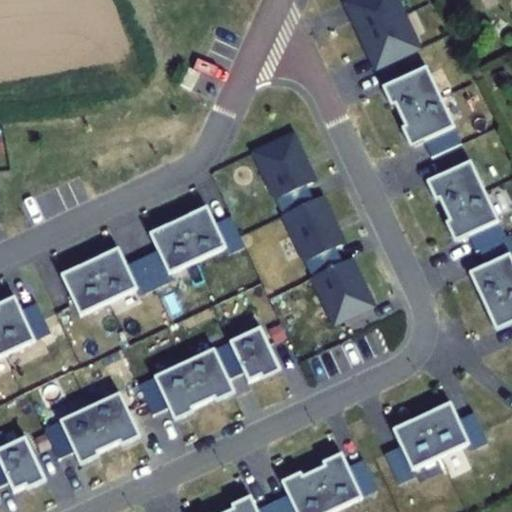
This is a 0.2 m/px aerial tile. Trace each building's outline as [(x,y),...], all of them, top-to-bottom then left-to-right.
[(379,69),(420,50),(396,0),(351,0),(343,4),(367,54),(371,52),(379,69)] [(462,147),(428,68),(383,89),(392,108),(396,106),(407,130),(403,131),(412,150),(424,144),(432,161),(462,147)] [(199,74),(189,69),(181,86),(191,91),(199,74)] [(499,89),(509,86),(505,71),(495,74),(499,89)] [(294,136),(254,154),(331,328),(369,311),(357,284),(360,283),(350,262),(341,266),(334,251),(341,248),(329,222),(332,220),(322,199),(313,203),(306,188),(313,185),(301,159),(304,158),(294,136)] [(471,166),(427,186),(435,204),(438,202),(449,226),(445,227),(453,245),(466,239),(473,256),(481,253),(488,268),(472,275),(497,332),(511,325),(511,240),(511,238),(505,241),(471,166)] [(0,189),(0,191),(11,218),(49,201),(37,174),(0,189)] [(62,277),(81,318),(137,292),(140,298),(174,282),(171,276),(225,250),(228,257),(246,249),(232,219),(216,226),(208,209),(151,236),(158,253),(127,267),(119,250),(62,277)] [(0,358),(52,334),(37,304),(22,311),(15,298),(0,305),(0,358)] [(261,329),(139,386),(153,416),(169,409),(176,423),(195,414),(193,410),(215,400),(216,404),(236,394),(229,381),(244,374),(249,384),(261,378),(262,382),(282,372),(261,329)] [(120,394),(44,430),(59,461),(75,453),(81,467),(100,457),(99,454),(118,445),(119,448),(141,438),(120,394)] [(401,448),(385,455),(399,485),(417,477),(414,470),(468,445),(471,451),(489,443),(475,413),(459,421),(451,405),(394,432),(401,448)] [(26,439),(0,451),(0,504),(1,504),(0,502),(0,488),(9,484),(14,494),(26,488),(27,492),(47,482),(26,439)] [(334,511),(378,492),(364,462),(348,469),(342,456),(322,465),(324,469),(303,478),(301,475),(281,484),(288,498),(257,511),(251,499),(231,508),(232,511),(231,511),(334,511)]
